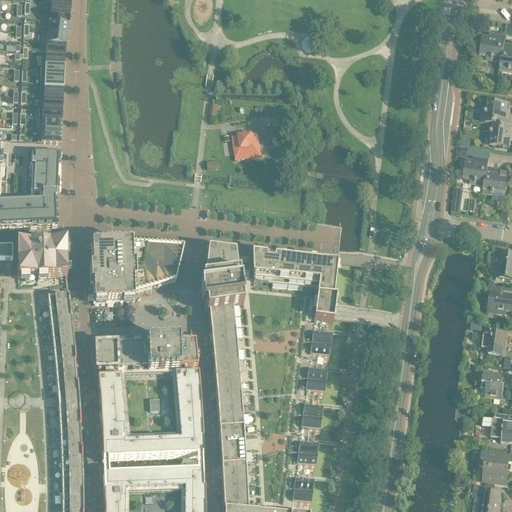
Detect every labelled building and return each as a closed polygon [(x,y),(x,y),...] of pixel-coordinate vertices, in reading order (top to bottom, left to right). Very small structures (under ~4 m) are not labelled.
[(0,168),(0,193),(33,195),(34,168),(31,168),(32,154),(39,0),(7,0),(1,147),(0,154),(2,154),(1,169),(0,168)] [(50,13),(70,16),(71,6),(51,3),(51,4),(50,13)] [(70,16),(50,13),(49,25),(68,27),(70,16)] [(68,27),(49,25),(48,35),(67,37),(68,27)] [(67,37),(48,35),(46,47),(65,49),(67,37)] [(482,38),(479,58),(491,60),(490,63),(500,65),(502,49),(503,49),(504,42),(482,38)] [(65,49),(46,47),(45,57),(64,59),(65,49)] [(500,65),(498,73),(509,75),(510,71),(511,71),(511,50),(503,49),(502,49),(500,65)] [(64,71),(64,59),(45,57),(45,58),(41,57),(41,70),(45,70),(64,71)] [(45,70),(44,79),(44,80),(63,81),(64,71),(45,70)] [(44,80),(44,79),(40,79),(40,90),(63,92),(63,81),(44,80)] [(63,92),(40,90),(39,101),(62,102),(63,92)] [(62,102),(39,101),(39,113),(43,113),(43,112),(62,113),(62,102)] [(482,114),(480,124),(489,125),(504,127),(507,106),(488,103),(487,109),(483,109),(482,114)] [(39,113),(38,123),(42,123),(61,124),(62,113),(43,112),(43,113),(39,113)] [(61,124),(42,123),(42,133),(61,134),(61,124)] [(487,135),(487,140),(490,141),(489,148),(509,150),(511,130),(511,128),(504,127),(489,125),(487,135)] [(60,146),(61,134),(42,133),(38,133),(37,145),(60,146)] [(232,139),(234,156),(235,163),(261,159),(258,135),(232,139)] [(462,139),(460,149),(467,150),(468,150),(470,140),(462,139)] [(0,232),(57,230),(56,202),(56,197),(58,197),(60,155),(32,154),(31,168),(34,168),(33,195),(42,196),(42,202),(42,205),(0,207),(0,168),(1,169),(2,154),(0,154),(0,232)] [(465,162),(462,182),(474,183),(473,187),(484,189),(486,173),(487,166),(465,162)] [(484,189),(482,196),(493,198),(494,194),(505,196),(508,177),(486,173),(484,189)] [(455,191),(452,214),(459,215),(462,192),(455,191)] [(493,198),(492,202),(504,204),(505,196),(494,194),(493,198)] [(501,212),(500,222),(508,223),(509,213),(501,212)] [(0,511),(309,511),(313,482),(313,479),(318,445),(318,442),(322,409),(322,405),(326,372),(327,369),(330,341),(331,335),(331,332),(332,324),(333,316),(334,307),(335,304),(332,304),(336,267),(335,267),(251,256),(235,258),(234,254),(208,251),(183,250),(131,246),(90,248),(65,249),(15,251),(16,266),(11,266),(11,253),(0,252),(0,511)] [(499,255),(495,277),(495,280),(511,282),(511,256),(505,256),(506,250),(492,248),(492,254),(499,255)] [(511,296),(501,295),(502,290),(488,288),(487,295),(491,296),(489,310),(496,311),(495,315),(504,317),(505,313),(511,314),(511,311),(511,296)] [(507,337),(491,334),(491,337),(484,335),(481,349),(489,351),(488,356),(503,358),(507,337)] [(503,377),(483,374),(481,391),(486,392),(485,400),(502,402),(504,390),(501,389),(503,377)] [(511,423),(509,423),(510,418),(495,416),(494,421),(493,420),(490,439),(501,441),(501,445),(511,446),(511,423)] [(483,482),(486,482),(485,489),(494,490),(495,483),(497,484),(497,481),(507,482),(509,467),(511,467),(511,460),(511,458),(483,454),(481,469),(485,470),(483,482)] [(482,500),(480,511),(497,511),(500,497),(485,495),(485,489),(474,488),(472,498),(482,500)]
